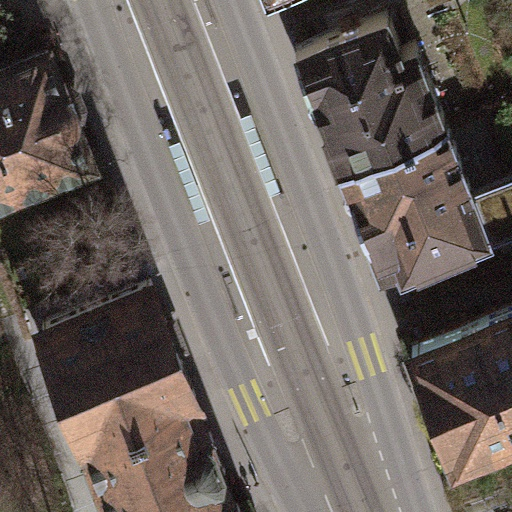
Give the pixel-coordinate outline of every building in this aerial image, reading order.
[(296,41),(341,158),(446,116),(414,36),(398,42),(384,7),(296,41)] [(60,42),(0,65),(0,209),(109,167),(60,42)] [(387,269),(491,227),(473,183),(446,116),(341,158),(387,269)] [(511,167),(473,183),(491,227),(494,233),(511,225),(511,167)] [(43,318),(88,434),(196,392),(151,277),(43,318)] [(456,454),(511,432),(511,300),(411,340),(456,454)] [(88,434),(118,511),(217,511),(239,504),(196,392),(88,434)]
